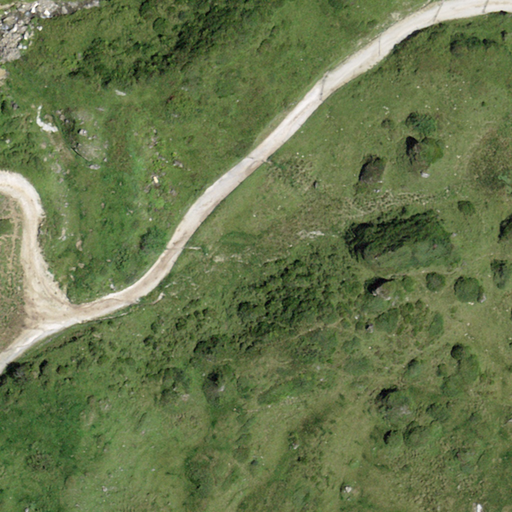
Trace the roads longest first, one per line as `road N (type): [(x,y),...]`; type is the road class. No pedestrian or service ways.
road 1 (track): [(464,0),(408,16),(356,58),(216,191),(148,279),(54,322),(0,359)]
road 2 (track): [(54,322),(39,287),(24,200),(0,178)]
